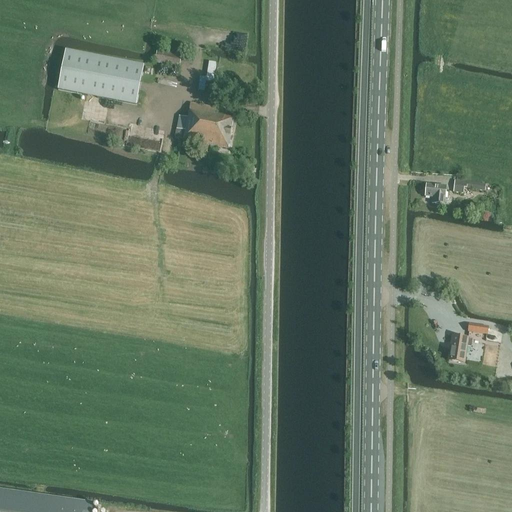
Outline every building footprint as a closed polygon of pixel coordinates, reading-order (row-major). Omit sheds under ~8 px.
[(182,55),(157,50),(155,63),(180,68),(182,55)] [(137,106),(144,67),(66,51),(58,91),(137,106)] [(229,148),(235,118),(215,114),(216,109),(191,104),(188,118),(180,116),(177,130),(185,131),(183,140),(229,148)] [(485,191),(486,186),(455,181),(454,193),(464,194),(464,188),(485,191)] [(445,206),(447,188),(427,186),(426,197),(434,198),(433,205),(445,206)] [(487,335),(488,328),(470,325),(469,332),(487,335)] [(465,364),(469,339),(453,337),(449,361),(465,364)] [(0,492),(0,511),(92,511),(93,504),(57,499),(57,500),(0,492)]
